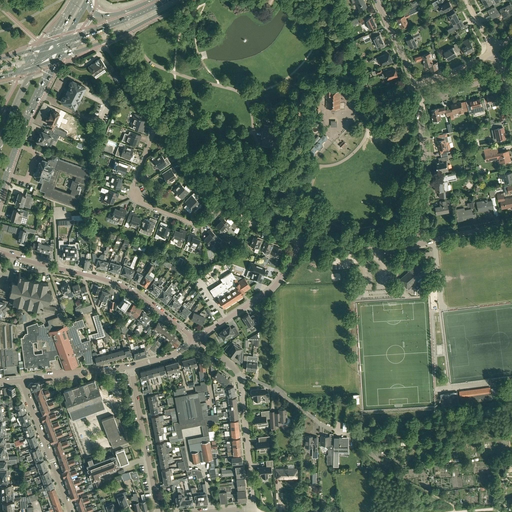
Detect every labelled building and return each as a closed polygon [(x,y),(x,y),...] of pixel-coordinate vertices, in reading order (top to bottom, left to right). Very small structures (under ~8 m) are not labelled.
[(359,10),(364,8),(367,7),(363,0),(350,0),(353,5),(356,3),(359,10)] [(449,2),(441,6),(440,4),(439,4),(433,8),(434,10),(438,8),(441,14),(452,7),(449,2)] [(503,6),(503,7),(497,10),(495,7),(488,11),(492,18),(497,15),(496,13),(501,11),(504,17),(511,12),(511,7),(509,3),(503,6)] [(399,18),(397,19),(401,27),(405,26),(406,29),(411,26),(409,22),(408,23),(405,18),(409,16),(411,13),(417,10),(418,11),(420,10),(420,9),(418,5),(412,7),(406,10),(408,14),(404,16),(402,16),(402,17),(401,16),(399,17),(399,18)] [(462,27),(460,24),(462,23),(462,22),(461,20),(460,20),(459,20),(454,10),(449,13),(450,15),(448,16),(454,26),(447,30),(449,34),(460,28),(462,27)] [(360,25),(361,25),(367,22),(370,30),(376,27),(371,17),(366,19),(365,16),(359,19),(360,21),(359,22),(360,25)] [(410,31),(412,36),(408,38),(408,39),(406,40),(410,48),(416,45),(418,44),(417,41),(415,41),(413,38),(416,37),(419,36),(420,35),(417,28),(410,31)] [(376,31),(368,35),(364,37),(363,37),(365,41),(365,42),(371,40),(372,42),(373,42),(374,41),(377,48),(380,47),(384,45),(385,45),(380,34),(378,35),(376,31)] [(459,48),(460,50),(462,53),(465,52),(466,54),(474,49),(472,46),(473,45),(472,43),(471,43),(468,39),(463,42),(465,46),(463,47),(462,46),(459,48)] [(460,50),(459,48),(456,43),(454,44),(454,47),(444,53),(448,60),(457,55),(456,52),(460,50)] [(425,67),(429,66),(431,71),(440,69),(438,63),(433,64),(430,53),(422,55),(422,56),(415,58),(416,62),(423,60),(425,67)] [(387,64),(392,62),(389,54),(385,56),(385,54),(375,59),(376,62),(379,61),(381,65),(387,63),(387,64)] [(100,58),(88,67),(93,75),(106,67),(100,58)] [(115,70),(111,65),(107,68),(110,73),(115,70)] [(384,77),(383,76),(387,75),(388,80),(393,78),(397,76),(395,69),(392,70),(387,71),(387,72),(384,73),(382,74),(382,75),(380,76),(381,78),(384,77)] [(79,100),(84,91),(85,88),(72,81),(72,82),(70,82),(69,84),(70,86),(70,87),(65,96),(64,97),(62,97),(61,100),(62,101),(61,102),(65,104),(65,105),(68,106),(74,109),(77,103),(78,103),(80,101),(79,100)] [(340,108),(340,92),(332,91),(333,86),(327,86),(326,108),(340,108)] [(98,96),(101,90),(95,87),(94,90),(92,94),(98,96)] [(489,103),(491,103),(492,105),(499,103),(498,101),(496,94),(488,96),(487,95),(483,96),(486,108),(487,110),(489,110),(488,107),(490,107),(489,103)] [(472,100),(472,99),(466,101),(470,114),(472,114),(471,113),(473,112),(473,113),(483,110),(481,101),(480,101),(480,98),(472,100)] [(321,101),(312,100),(311,112),(321,112),(321,101)] [(452,109),(448,110),(449,115),(458,113),(458,114),(463,112),(463,111),(467,110),(465,102),(461,103),(460,102),(451,104),(452,109)] [(449,115),(448,110),(445,110),(444,106),(439,108),(438,107),(431,109),(433,115),(432,115),(433,120),(438,119),(438,120),(438,121),(439,121),(439,122),(440,121),(441,121),(441,120),(441,119),(440,114),(446,112),(446,116),(449,115)] [(47,116),(45,121),(48,122),(47,123),(50,124),(48,130),(53,132),(59,134),(64,137),(67,132),(55,127),(56,123),(55,123),(59,114),(51,110),(49,117),(47,116)] [(142,132),(144,125),(142,124),(144,120),(140,119),(140,118),(139,118),(139,116),(134,114),(131,124),(130,128),(142,132)] [(501,125),(500,122),(490,124),(490,127),(492,127),(493,129),(492,130),(493,134),(495,135),(497,135),(498,139),(501,139),(502,139),(502,138),(505,138),(504,134),(505,134),(503,127),(502,125),(501,125)] [(277,139),(277,136),(278,133),(283,133),(284,131),(284,130),(284,128),(279,127),(273,126),(265,125),(264,131),(263,131),(262,138),(263,138),(262,144),(270,145),(271,139),(273,139),(277,140),(277,139)] [(37,140),(36,143),(38,143),(39,143),(46,146),(46,145),(49,138),(54,140),(56,141),(59,134),(53,132),(48,130),(48,131),(47,133),(43,132),(41,131),(37,140)] [(139,142),(141,135),(129,131),(125,142),(135,145),(136,141),(139,142)] [(448,142),(447,133),(435,135),(436,141),(438,141),(440,150),(440,149),(441,153),(448,151),(447,148),(449,147),(450,146),(450,143),(448,142)] [(118,149),(115,155),(132,161),(134,154),(132,154),(133,149),(124,146),(123,150),(119,148),(118,149)] [(484,149),(485,152),(487,161),(500,158),(500,163),(510,161),(508,151),(498,153),(497,146),(484,149)] [(59,159),(59,157),(50,154),(48,161),(42,159),(42,160),(41,162),(39,161),(34,175),(36,176),(35,179),(36,179),(36,180),(36,181),(37,181),(37,182),(38,182),(39,182),(40,181),(41,181),(42,179),(44,180),(40,190),(47,192),(45,197),(53,199),(62,203),(77,208),(84,188),(87,179),(90,170),(59,159)] [(156,156),(152,159),(160,170),(170,163),(166,158),(164,159),(162,155),(157,158),(156,156)] [(436,163),(438,172),(441,171),(442,172),(448,171),(446,161),(448,160),(448,157),(439,158),(439,162),(436,163)] [(128,171),(130,165),(119,161),(115,171),(124,175),(126,170),(128,171)] [(168,183),(177,178),(174,174),(176,172),(172,167),(162,174),(168,183)] [(511,171),(500,175),(500,178),(504,177),(505,183),(511,181),(511,171)] [(440,176),(440,181),(435,182),(436,191),(439,191),(439,197),(445,197),(445,191),(448,190),(447,181),(456,180),(454,173),(440,176)] [(120,190),(122,183),(120,183),(121,178),(112,175),(109,182),(106,181),(105,185),(120,190)] [(182,199),(190,190),(186,185),(184,187),(181,184),(173,191),(182,199)] [(105,193),(101,202),(106,204),(107,202),(108,202),(112,203),(114,199),(116,200),(119,193),(103,188),(101,192),(105,193)] [(492,201),(486,202),(486,199),(476,201),(478,212),(493,209),(495,216),(498,215),(495,197),(493,188),(488,189),(489,197),(491,198),(492,201)] [(18,193),(15,203),(15,204),(19,205),(22,206),(23,206),(22,207),(26,208),(26,205),(27,205),(29,197),(33,198),(33,195),(26,193),(26,195),(18,193)] [(201,205),(196,200),(198,198),(193,193),(184,202),(192,210),(194,212),(201,205)] [(502,209),(511,207),(511,209),(511,197),(504,199),(503,193),(497,194),(498,201),(500,201),(502,209)] [(453,207),(452,203),(451,199),(440,201),(440,206),(435,207),(437,214),(449,211),(448,208),(453,207)] [(473,217),(472,213),(472,209),(465,211),(464,207),(456,209),(458,221),(463,220),(463,219),(473,217)] [(19,211),(13,209),(10,219),(26,224),(28,218),(27,217),(29,211),(20,208),(19,211)] [(121,224),(126,210),(120,208),(119,210),(115,209),(113,213),(112,214),(110,213),(108,218),(118,221),(118,223),(121,224)] [(136,228),(140,218),(135,217),(136,214),(130,212),(125,226),(128,227),(129,225),(136,228)] [(229,227),(230,226),(231,225),(221,216),(217,222),(219,223),(216,227),(219,230),(220,231),(218,232),(222,236),(229,228),(229,227)] [(141,228),(148,231),(147,233),(147,235),(149,235),(151,235),(156,220),(150,218),(149,220),(145,218),(141,228)] [(159,235),(164,237),(167,238),(170,228),(166,227),(167,224),(160,222),(154,238),(158,239),(159,235)] [(17,241),(22,242),(25,243),(29,228),(23,226),(22,229),(9,225),(7,231),(19,234),(17,241)] [(180,247),(186,232),(180,229),(179,232),(174,230),(171,239),(177,242),(176,244),(177,245),(180,247)] [(221,240),(219,238),(210,230),(205,235),(207,236),(204,240),(207,243),(208,244),(207,245),(210,249),(217,241),(219,242),(221,240)] [(198,251),(200,246),(198,245),(198,244),(200,240),(195,238),(196,236),(190,233),(184,249),(187,250),(188,247),(198,251)] [(263,239),(259,238),(259,239),(253,237),(250,246),(255,248),(254,252),(257,253),(259,249),(260,249),(262,246),(260,246),(262,240),(263,240),(263,239)] [(42,251),(43,244),(44,240),(41,239),(41,242),(38,241),(37,244),(33,243),(31,249),(42,251)] [(121,248),(126,250),(129,241),(125,239),(123,243),(121,248)] [(63,240),(58,240),(58,249),(62,249),(63,256),(62,256),(62,259),(66,259),(66,258),(69,258),(69,244),(63,244),(63,240)] [(260,261),(266,264),(268,258),(274,244),(270,242),(270,243),(268,242),(265,241),(261,250),(267,252),(265,256),(262,258),(261,261),(260,261)] [(69,258),(71,260),(73,260),(74,258),(76,258),(76,250),(79,250),(78,242),(75,242),(75,243),(69,244),(69,258)] [(48,253),(48,250),(50,245),(43,244),(42,251),(48,253)] [(268,258),(266,264),(269,265),(275,267),(277,263),(277,262),(271,259),(273,255),(278,257),(282,248),(278,247),(276,246),(277,245),(274,244),(268,258)] [(97,261),(96,266),(96,267),(98,268),(99,267),(101,268),(104,254),(102,253),(101,257),(100,260),(98,259),(98,258),(94,256),(93,257),(91,257),(91,260),(97,261)] [(111,270),(113,271),(118,257),(118,255),(116,254),(115,256),(114,260),(111,259),(108,269),(109,270),(109,271),(110,271),(111,270)] [(130,266),(129,268),(128,271),(126,276),(128,276),(128,277),(130,278),(130,277),(131,278),(134,270),(132,269),(137,257),(135,256),(130,266)] [(227,257),(224,259),(229,267),(232,259),(227,257)] [(125,275),(126,276),(128,271),(129,268),(126,266),(127,264),(127,263),(128,260),(125,258),(124,262),(123,265),(120,273),(123,274),(123,275),(125,276),(125,275)] [(165,261),(163,263),(162,264),(169,269),(170,267),(172,265),(172,264),(166,259),(165,261)] [(248,269),(248,270),(252,271),(250,278),(261,282),(264,275),(262,274),(265,268),(263,267),(264,264),(255,260),(254,264),(253,264),(251,263),(250,263),(248,269)] [(413,266),(411,268),(408,271),(409,272),(400,279),(407,288),(415,281),(417,284),(425,278),(422,275),(430,268),(423,260),(414,267),(413,266)] [(154,266),(149,263),(145,271),(150,273),(154,266)] [(138,282),(142,275),(139,273),(142,269),(138,267),(136,271),(137,271),(134,275),(135,275),(133,279),(135,280),(135,281),(137,282),(137,281),(138,282)] [(12,282),(11,283),(8,295),(11,295),(9,302),(5,301),(5,303),(9,304),(12,305),(13,303),(16,304),(16,305),(19,306),(19,305),(25,306),(25,307),(28,308),(28,307),(35,309),(34,309),(37,310),(37,309),(41,310),(53,313),(55,307),(48,305),(49,302),(50,302),(51,301),(52,301),(53,300),(53,299),(53,298),(53,297),(53,296),(52,295),(51,295),(50,295),(51,292),(46,291),(46,290),(47,290),(48,289),(49,288),(49,287),(49,286),(48,286),(48,285),(47,285),(48,283),(44,282),(44,281),(41,281),(41,282),(35,280),(35,279),(32,278),(32,279),(26,278),(26,277),(23,276),(23,277),(19,276),(20,273),(19,272),(17,276),(16,276),(14,282),(12,282)] [(244,291),(250,287),(244,278),(238,282),(236,278),(231,272),(220,279),(222,282),(210,290),(212,294),(214,296),(216,295),(219,298),(218,299),(218,300),(216,301),(218,305),(221,303),(221,304),(224,308),(243,296),(242,295),(245,293),(244,291)] [(147,273),(146,275),(140,283),(143,285),(142,285),(144,287),(145,286),(145,287),(150,280),(151,281),(153,277),(147,273)] [(155,280),(148,289),(148,290),(149,291),(150,290),(152,292),(161,280),(163,278),(161,276),(157,281),(155,280)] [(161,280),(152,292),(154,293),(154,294),(155,295),(156,295),(161,289),(162,287),(161,286),(164,282),(163,281),(161,280)] [(170,288),(162,299),(163,301),(165,303),(165,302),(166,302),(171,296),(173,293),(171,292),(172,290),(178,283),(176,281),(174,284),(172,286),(170,288)] [(158,297),(160,299),(160,298),(162,299),(170,288),(172,286),(174,284),(172,282),(170,284),(168,287),(165,292),(163,290),(158,296),(158,297)] [(72,290),(71,291),(68,283),(67,284),(66,283),(65,284),(64,285),(63,285),(61,286),(64,295),(67,294),(68,297),(73,295),(72,290)] [(81,291),(79,287),(78,283),(72,285),(75,293),(75,295),(81,293),(81,291)] [(98,295),(101,286),(95,284),(92,292),(92,293),(98,295)] [(86,285),(79,287),(81,291),(81,293),(82,295),(88,293),(87,288),(87,287),(86,287),(86,285)] [(100,307),(100,306),(106,291),(105,291),(105,290),(103,289),(102,290),(98,298),(100,299),(97,306),(100,307)] [(106,301),(107,299),(110,300),(111,297),(108,296),(110,293),(109,292),(107,291),(107,292),(106,291),(100,306),(103,307),(104,304),(105,304),(107,301),(106,301)] [(172,297),(167,304),(168,304),(168,305),(170,306),(172,307),(181,295),(179,293),(175,299),(172,297)] [(181,295),(172,307),(173,308),(175,310),(176,310),(183,301),(181,299),(183,296),(181,295)] [(121,313),(130,301),(124,297),(118,305),(123,309),(122,311),(121,310),(120,312),(121,313)] [(193,299),(190,303),(181,314),(183,316),(182,316),(184,318),(185,317),(185,318),(190,311),(188,309),(195,301),(193,299)] [(180,313),(181,314),(190,303),(188,302),(186,304),(184,302),(177,311),(178,312),(180,314),(180,313)] [(124,311),(131,316),(137,306),(133,304),(131,308),(128,306),(124,311)] [(141,309),(137,306),(131,316),(129,318),(131,320),(132,318),(134,319),(141,309)] [(44,326),(43,324),(38,326),(39,334),(37,335),(35,336),(35,342),(37,342),(38,350),(42,349),(55,347),(58,354),(63,370),(79,364),(76,356),(78,356),(74,345),(72,340),(71,341),(69,337),(70,336),(67,327),(66,326),(62,312),(59,313),(57,314),(57,316),(50,319),(47,320),(49,325),(44,326)] [(138,326),(146,315),(145,313),(143,312),(142,312),(137,318),(140,319),(136,324),(138,326)] [(200,312),(199,315),(196,321),(202,324),(206,315),(200,312)] [(196,321),(199,315),(193,313),(191,319),(196,321)] [(249,328),(255,324),(258,323),(258,317),(256,313),(250,317),(248,314),(247,314),(243,316),(243,317),(242,317),(249,328)] [(148,316),(146,315),(138,326),(140,327),(142,325),(144,326),(150,318),(150,317),(148,315),(148,316)] [(74,344),(82,342),(78,329),(86,326),(83,319),(74,322),(75,325),(67,327),(70,336),(69,337),(71,341),(72,340),(74,345),(74,344)] [(0,320),(0,366),(14,365),(14,367),(19,367),(18,348),(17,341),(16,324),(0,320)] [(35,336),(37,335),(39,334),(38,326),(37,322),(26,326),(27,333),(25,333),(23,336),(23,337),(21,338),(21,339),(20,339),(24,368),(27,367),(27,370),(50,367),(50,360),(55,359),(55,355),(58,354),(55,347),(48,348),(42,349),(42,353),(35,354),(34,353),(32,343),(35,342),(35,337),(35,336)] [(155,330),(157,332),(162,325),(158,322),(152,330),(153,331),(154,330),(155,330)] [(163,326),(162,325),(157,332),(161,335),(165,328),(163,326)] [(229,326),(225,329),(222,330),(223,331),(219,333),(224,339),(232,334),(233,337),(239,333),(235,327),(231,329),(229,326)] [(165,338),(169,331),(165,328),(161,335),(165,338)] [(94,333),(96,339),(103,337),(106,336),(103,330),(98,332),(94,333)] [(171,332),(169,331),(165,338),(168,340),(167,341),(169,342),(174,335),(171,332)] [(175,335),(174,335),(169,342),(172,345),(176,348),(179,345),(174,342),(178,337),(175,335)] [(82,354),(91,351),(90,340),(89,339),(88,340),(82,342),(74,344),(74,345),(78,356),(82,354)] [(161,343),(157,340),(150,349),(154,352),(161,343)] [(121,341),(124,349),(125,356),(131,354),(130,347),(126,348),(124,341),(121,341)] [(141,357),(139,349),(138,348),(134,349),(132,343),(130,344),(132,352),(133,352),(134,354),(135,359),(141,357)] [(236,352),(238,354),(242,349),(239,346),(234,343),(231,347),(228,345),(224,351),(227,353),(228,354),(227,354),(231,357),(231,356),(232,357),(236,352)] [(138,346),(138,348),(139,349),(141,357),(150,354),(145,347),(145,346),(141,348),(140,345),(138,346)] [(111,348),(112,352),(114,359),(120,357),(118,351),(117,349),(114,350),(113,347),(111,348)] [(106,352),(106,354),(108,360),(114,359),(112,352),(109,353),(107,349),(105,349),(106,352)] [(100,355),(102,362),(108,360),(106,354),(106,352),(102,353),(102,350),(99,351),(100,354),(100,355)] [(92,363),(91,351),(82,354),(85,356),(84,359),(85,364),(90,363),(92,363)] [(102,362),(100,355),(100,354),(99,353),(97,354),(96,355),(95,352),(92,353),(92,358),(94,357),(96,364),(102,362)] [(246,370),(251,370),(252,356),(244,355),(243,360),(247,361),(246,370)] [(194,357),(188,359),(191,366),(191,367),(194,366),(196,371),(198,370),(198,367),(198,365),(197,365),(194,357)] [(192,372),(191,367),(191,366),(188,359),(182,360),(184,368),(188,367),(190,372),(192,372)] [(178,362),(171,363),(174,371),(175,378),(178,378),(176,371),(180,370),(178,362)] [(174,371),(171,363),(165,365),(168,374),(167,374),(168,378),(172,377),(170,372),(174,371)] [(158,367),(159,374),(160,376),(163,375),(164,377),(167,377),(167,378),(168,378),(167,374),(166,375),(165,372),(163,365),(158,367)] [(160,376),(159,374),(158,367),(152,369),(154,375),(154,377),(157,377),(159,384),(162,383),(161,378),(160,376)] [(152,369),(146,370),(148,379),(152,378),(153,385),(156,384),(154,377),(154,375),(152,369)] [(140,376),(141,380),(145,379),(148,389),(145,390),(146,394),(152,393),(151,389),(148,379),(146,370),(140,372),(141,376),(140,376)] [(218,381),(223,375),(217,371),(213,376),(218,381)] [(223,375),(218,381),(224,385),(225,385),(226,385),(228,384),(227,382),(228,380),(223,375)] [(72,420),(97,411),(105,408),(101,398),(102,397),(98,388),(97,388),(94,380),(86,383),(86,382),(79,385),(79,386),(77,387),(77,386),(71,388),(63,390),(66,399),(64,400),(68,410),(72,420)] [(44,382),(44,381),(29,382),(28,384),(31,391),(39,388),(38,384),(40,384),(40,383),(44,382)] [(233,386),(232,386),(231,382),(228,384),(226,385),(226,386),(226,387),(225,387),(226,389),(219,391),(214,392),(214,394),(218,394),(226,392),(229,392),(229,391),(232,390),(232,391),(234,391),(233,386)] [(178,389),(173,390),(177,413),(201,409),(207,408),(206,401),(200,402),(198,392),(196,392),(187,394),(185,387),(184,387),(178,389)] [(459,391),(461,404),(478,401),(478,402),(480,402),(479,401),(492,400),(490,387),(486,388),(486,389),(470,392),(470,390),(459,391)] [(34,391),(36,397),(43,394),(41,388),(34,391)] [(269,395),(265,395),(265,393),(264,388),(251,390),(251,391),(250,391),(251,394),(252,394),(252,397),(253,397),(254,401),(261,400),(260,396),(263,396),(263,398),(264,398),(265,402),(269,401),(269,395)] [(440,394),(442,406),(459,404),(457,392),(450,393),(450,394),(448,394),(448,393),(440,394)] [(160,393),(154,394),(147,396),(148,402),(158,400),(157,396),(164,395),(163,393),(160,393)] [(45,399),(43,394),(36,397),(38,402),(45,399)] [(45,399),(38,402),(40,408),(47,405),(45,399)] [(14,406),(15,410),(24,407),(23,405),(23,404),(23,403),(22,403),(22,402),(16,404),(14,402),(8,404),(9,406),(9,407),(12,406),(13,407),(14,406)] [(42,414),(50,411),(47,405),(40,408),(42,414)] [(159,406),(157,406),(150,408),(151,414),(158,412),(161,412),(161,407),(165,406),(165,405),(159,406)] [(24,408),(24,407),(15,410),(16,412),(14,413),(15,415),(18,414),(26,411),(25,411),(26,410),(25,409),(24,408)] [(201,409),(177,413),(179,422),(179,424),(185,423),(188,422),(191,422),(193,421),(196,420),(202,419),(203,419),(201,409)] [(270,411),(271,428),(276,428),(276,425),(282,424),(282,421),(287,421),(287,424),(288,424),(289,423),(290,422),(290,421),(290,420),(289,419),(289,418),(288,418),(288,417),(287,417),(286,417),(286,409),(278,409),(278,411),(270,411)] [(263,426),(263,423),(266,423),(266,419),(270,418),(269,411),(261,411),(261,416),(254,417),(254,418),(253,418),(253,422),(254,422),(255,424),(258,424),(258,426),(263,426)] [(4,412),(1,412),(0,412),(0,421),(8,420),(11,420),(11,418),(11,416),(5,417),(4,412)] [(18,421),(28,417),(27,416),(27,415),(27,414),(26,414),(26,413),(19,416),(19,417),(17,418),(18,421)] [(44,425),(51,422),(50,420),(56,418),(55,415),(42,420),(44,425)] [(113,448),(128,442),(118,416),(114,418),(113,415),(101,420),(109,440),(110,440),(113,448)] [(174,423),(174,425),(175,430),(181,429),(186,428),(185,423),(179,424),(179,422),(174,423)] [(45,429),(47,434),(54,431),(53,429),(60,427),(59,424),(45,429)] [(63,436),(62,433),(49,438),(50,443),(58,440),(57,438),(63,436)] [(8,436),(8,435),(4,435),(3,435),(3,436),(0,436),(0,443),(4,443),(6,443),(6,439),(5,439),(5,438),(9,438),(9,436),(8,436)] [(23,441),(24,444),(36,439),(35,437),(35,436),(35,435),(34,435),(27,437),(28,438),(25,439),(26,441),(23,441)] [(332,464),(333,440),(330,440),(330,436),(327,436),(325,435),(324,436),(321,436),(321,445),(321,447),(323,449),(326,450),(327,448),(328,449),(330,449),(330,454),(328,454),(327,454),(327,464),(332,464)] [(257,449),(269,448),(268,444),(271,443),(271,436),(264,436),(265,441),(256,442),(257,443),(256,443),(256,447),(257,447),(257,449)] [(313,447),(313,457),(318,457),(318,437),(313,437),(313,436),(305,436),(305,440),(304,441),(304,443),(305,444),(305,447),(313,447)] [(339,437),(334,437),(334,466),(338,466),(338,455),(336,455),(336,452),(344,453),(343,445),(348,445),(348,442),(342,442),(342,440),(339,440),(339,437)] [(167,441),(163,442),(156,443),(158,450),(169,447),(169,444),(167,444),(167,441)] [(192,445),(189,445),(192,463),(210,460),(211,466),(214,466),(213,459),(210,445),(210,441),(201,443),(198,444),(195,444),(192,445)] [(0,451),(6,451),(6,448),(10,447),(10,443),(5,443),(5,445),(0,445),(0,451)] [(54,448),(56,453),(63,450),(62,448),(68,445),(67,443),(54,448)] [(32,452),(39,449),(39,448),(40,447),(39,445),(38,445),(30,448),(26,450),(26,452),(29,451),(29,453),(32,452)] [(184,464),(186,469),(186,471),(189,470),(184,445),(180,446),(183,461),(184,464)] [(158,450),(159,455),(169,453),(168,450),(173,449),(173,447),(169,447),(158,450)] [(120,465),(123,464),(128,462),(127,459),(123,448),(115,452),(116,455),(114,455),(116,462),(118,466),(120,465)] [(39,449),(32,452),(29,453),(30,455),(26,456),(27,459),(42,453),(41,451),(40,451),(39,449)] [(92,480),(94,479),(97,486),(102,484),(98,474),(118,466),(116,462),(114,455),(93,462),(91,458),(87,459),(89,464),(86,465),(89,473),(91,477),(91,479),(92,480)] [(17,459),(8,460),(2,460),(2,461),(0,461),(0,468),(6,468),(6,463),(11,463),(21,463),(20,462),(20,459),(17,459)] [(30,467),(31,469),(45,464),(44,462),(45,462),(44,460),(43,460),(43,459),(36,462),(36,465),(30,467)] [(168,466),(167,462),(173,461),(173,459),(160,461),(161,467),(168,466)] [(259,473),(260,473),(260,475),(261,474),(262,478),(268,477),(268,474),(272,473),(271,468),(273,468),(272,460),(266,461),(266,467),(259,468),(259,469),(258,470),(259,473)] [(75,464),(74,461),(61,466),(62,471),(69,468),(69,466),(75,464)] [(45,464),(31,469),(30,470),(31,472),(35,470),(36,472),(39,471),(47,469),(47,468),(46,466),(45,464)] [(293,479),(293,478),(297,478),(297,469),(287,469),(287,468),(282,469),(276,469),(276,478),(288,477),(288,479),(293,479)] [(189,470),(186,471),(187,476),(196,474),(197,478),(203,477),(201,470),(194,469),(189,470)] [(48,471),(47,470),(40,473),(41,475),(34,478),(35,480),(49,475),(49,473),(48,471)] [(63,477),(65,481),(72,479),(71,476),(77,474),(76,472),(63,477)] [(131,479),(129,472),(121,474),(123,481),(131,479)] [(166,487),(170,486),(173,485),(172,480),(171,479),(170,476),(163,477),(164,484),(165,484),(166,487)] [(178,479),(172,480),(173,485),(170,486),(171,491),(175,490),(173,486),(180,485),(178,479)] [(40,492),(46,489),(53,486),(53,485),(53,483),(52,483),(51,481),(44,484),(41,485),(42,488),(39,489),(40,492)] [(66,486),(68,490),(75,488),(74,485),(80,483),(79,481),(66,486)] [(228,485),(219,486),(217,486),(218,492),(219,496),(219,501),(220,503),(227,502),(226,497),(226,495),(226,491),(229,491),(228,487),(228,485)] [(198,505),(201,504),(200,492),(196,492),(195,487),(190,488),(192,493),(192,496),(194,495),(195,504),(198,504),(198,505)] [(54,488),(48,490),(48,489),(45,490),(46,494),(44,495),(45,497),(50,495),(56,493),(54,488)] [(83,492),(83,490),(70,495),(71,499),(78,496),(77,494),(83,492)] [(14,497),(14,491),(1,492),(2,499),(12,498),(13,501),(21,500),(21,496),(14,497)] [(128,505),(125,498),(128,497),(126,492),(117,495),(121,507),(123,506),(123,507),(127,506),(127,505),(128,505)] [(52,501),(58,499),(56,493),(50,495),(45,497),(46,500),(48,499),(49,502),(52,501)] [(133,496),(131,496),(132,502),(133,503),(135,511),(140,510),(138,502),(137,493),(133,494),(133,496)] [(54,508),(61,505),(58,499),(52,501),(49,502),(51,507),(48,508),(49,509),(54,508)] [(90,501),(89,499),(76,504),(77,508),(84,506),(83,504),(90,501)] [(107,509),(108,511),(115,511),(112,502),(106,505),(105,503),(102,504),(105,510),(107,509)]
